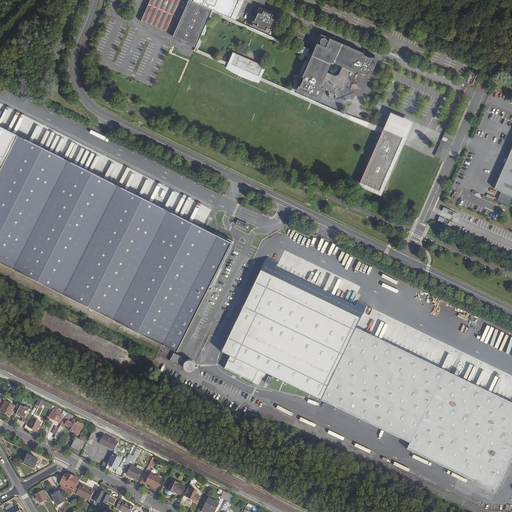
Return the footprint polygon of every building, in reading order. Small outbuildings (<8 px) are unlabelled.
[(149,0),(147,5),(186,23),(186,22),(192,24),(191,25),(200,29),(209,8),(234,19),(242,0),(149,0)] [(186,23),(147,5),(140,21),(173,35),(172,37),(178,40),(189,44),(192,46),(200,29),(191,25),(192,24),(186,22),(186,23)] [(274,14),(258,7),(250,26),(266,33),(274,14)] [(211,41),(206,52),(225,60),(223,65),(228,69),(239,74),(248,77),(256,80),(258,74),(279,83),(283,73),(294,77),(304,52),(211,13),(201,36),(211,41)] [(200,36),(195,47),(206,52),(211,41),(200,36)] [(314,92),(316,86),(319,88),(320,90),(321,90),(322,91),(323,91),(324,91),(326,90),(327,91),(328,92),(328,93),(327,94),(327,95),(326,96),(326,97),(327,97),(327,98),(328,99),(330,99),(332,99),(334,98),(335,100),(352,93),(352,92),(353,91),(353,90),(355,90),(356,90),(356,89),(357,88),(357,87),(356,86),(356,85),(355,84),(354,84),(353,83),(353,82),(353,80),(354,79),(355,79),(356,78),(356,77),(357,77),(357,76),(357,75),(357,74),(356,73),(357,71),(362,73),(362,74),(367,76),(369,70),(368,69),(369,69),(371,69),(371,67),(370,65),(371,65),(375,58),(369,55),(369,57),(360,52),(360,51),(326,37),(325,39),(324,39),(323,37),(322,36),(321,36),(320,36),(319,36),(318,36),(317,37),(317,38),(316,39),(316,40),(317,41),(316,42),(314,41),(299,75),(301,76),(297,85),(296,84),(294,90),(301,93),(302,91),(303,92),(303,93),(303,94),(305,94),(306,93),(306,95),(313,98),(315,93),(314,92)] [(283,73),(279,83),(290,88),(294,77),(283,73)] [(388,113),(356,187),(378,196),(410,122),(388,113)] [(0,261),(177,351),(184,336),(235,233),(0,121),(0,261)] [(443,129),(432,155),(436,157),(447,130),(443,129)] [(71,141),(68,148),(74,151),(77,144),(71,141)] [(511,147),(494,188),(495,192),(511,199),(511,147)] [(455,217),(457,212),(443,207),(441,211),(455,217)] [(437,221),(452,226),(453,221),(438,217),(437,221)] [(235,223),(246,228),(247,224),(237,219),(235,223)] [(308,237),(294,230),(292,235),(306,242),(308,237)] [(511,458),(511,403),(355,327),(366,305),(357,301),(354,307),(275,268),(277,262),(267,257),(222,350),(411,442),(408,448),(460,473),(496,491),(502,480),(507,482),(511,473),(511,466),(509,465),(511,458)] [(178,364),(182,356),(173,352),(169,360),(178,364)] [(188,372),(195,366),(188,357),(182,362),(181,361),(179,363),(188,372)] [(53,406),(39,399),(35,406),(40,409),(42,404),(51,409),(53,406)] [(15,407),(6,402),(1,411),(1,412),(10,416),(15,407)] [(24,418),(23,421),(27,423),(32,410),(19,405),(15,415),(24,418)] [(51,413),(49,417),(60,422),(61,422),(62,423),(66,416),(67,413),(53,406),(51,408),(53,409),(51,413)] [(72,419),(66,416),(62,423),(54,438),(58,440),(65,426),(69,428),(68,430),(73,432),(74,430),(79,433),(82,426),(72,421),(72,419)] [(41,422),(34,419),(29,427),(37,431),(41,423),(41,422)] [(94,429),(89,439),(114,451),(120,439),(95,427),(94,429)] [(75,438),(71,447),(80,451),(84,442),(76,438),(75,438)] [(141,450),(137,448),(131,461),(134,463),(141,450)] [(38,459),(28,454),(25,462),(34,467),(38,459)] [(122,459),(112,455),(107,465),(117,470),(122,460),(122,459)] [(156,457),(153,456),(140,482),(146,485),(146,484),(157,489),(162,479),(148,472),(156,457)] [(127,475),(138,480),(142,471),(136,468),(132,466),(127,475)] [(60,482),(63,483),(60,490),(72,496),(73,492),(78,483),(80,479),(68,473),(64,475),(60,482)] [(185,486),(172,480),(168,490),(174,492),(181,495),(185,486)] [(89,501),(94,491),(78,483),(73,492),(89,501)] [(197,490),(189,486),(184,495),(188,497),(188,498),(192,500),(193,499),(197,502),(200,497),(198,496),(198,495),(196,493),(197,491),(197,490)] [(106,492),(100,489),(98,493),(94,501),(98,503),(108,502),(114,505),(118,500),(105,493),(106,492)] [(36,496),(37,497),(39,500),(40,503),(47,499),(50,498),(45,490),(36,495),(36,496)] [(98,493),(94,491),(89,501),(89,502),(92,504),(94,501),(98,493)] [(226,500),(229,494),(223,491),(221,494),(222,495),(220,498),(226,500)] [(65,501),(59,492),(52,496),(58,506),(65,501)] [(229,494),(226,500),(230,502),(231,501),(233,502),(235,497),(229,494)] [(214,511),(219,503),(209,498),(204,508),(202,511),(203,511),(214,511)] [(131,511),(134,507),(120,500),(116,508),(116,509),(122,511),(131,511)]
